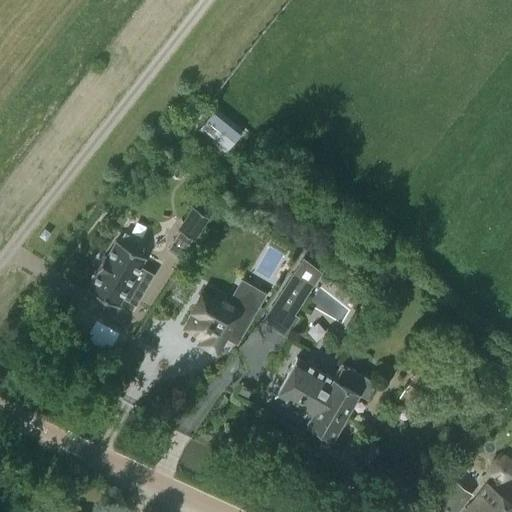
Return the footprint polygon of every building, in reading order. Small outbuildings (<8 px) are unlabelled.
[(195,121),(194,125),(194,128),(195,131),(195,134),(197,137),(198,140),(199,140),(200,139),(202,141),(204,139),(223,155),(243,130),(208,102),(197,118),(195,121)] [(194,206),(178,229),(193,238),(208,215),(194,206)] [(45,239),(50,232),(44,227),(39,235),(45,239)] [(139,240),(124,232),(119,241),(116,239),(107,256),(104,254),(95,270),(98,271),(88,288),(117,304),(122,295),(135,303),(153,273),(139,265),(145,255),(134,249),(139,240)] [(275,302),(293,314),(294,313),(291,311),(311,287),(321,272),(303,258),(275,302)] [(217,297),(206,290),(197,302),(199,304),(187,319),(202,331),(199,334),(214,345),(224,331),(236,340),(259,309),(247,299),(242,306),(220,291),(217,297)] [(274,395),(310,415),(318,401),(320,402),(332,377),(314,367),(316,364),(308,359),(306,362),(296,357),(274,395)] [(341,362),(332,377),(320,402),(318,401),(310,415),(306,422),(332,436),(357,392),(366,397),(375,382),(341,362)] [(416,408),(434,381),(416,369),(399,397),(416,408)] [(490,473),(500,481),(511,475),(511,460),(504,455),(492,460),(490,473)] [(453,480),(427,511),(511,511),(511,504),(486,485),(467,509),(462,505),(471,493),(453,480)]
